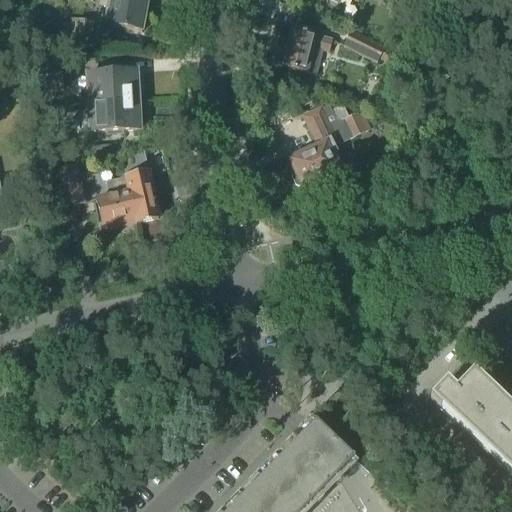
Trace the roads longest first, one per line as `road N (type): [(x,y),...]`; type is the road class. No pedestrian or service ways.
road 1 (residential): [(237,284),(215,83),(227,0)]
road 2 (residential): [(237,284),(487,234)]
road 3 (residential): [(0,339),(237,284)]
